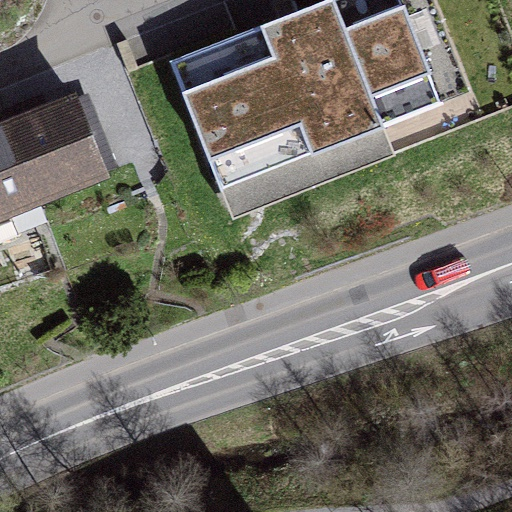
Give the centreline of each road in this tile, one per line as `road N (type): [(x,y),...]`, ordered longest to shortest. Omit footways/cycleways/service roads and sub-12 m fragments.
road 1 (secondary): [(511,272),(189,384),(0,461)]
road 2 (residential): [(0,59),(148,0)]
